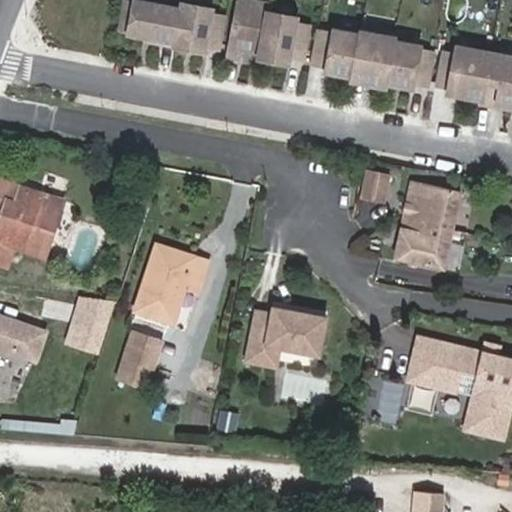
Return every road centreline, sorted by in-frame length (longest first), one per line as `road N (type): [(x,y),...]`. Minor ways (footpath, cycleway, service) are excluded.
road 1 (residential): [(0,62),(511,163)]
road 2 (residential): [(0,448),(353,475)]
road 3 (residential): [(0,107),(287,164),(313,199)]
